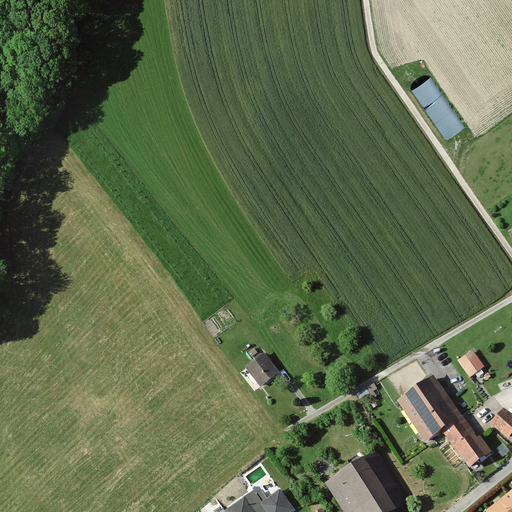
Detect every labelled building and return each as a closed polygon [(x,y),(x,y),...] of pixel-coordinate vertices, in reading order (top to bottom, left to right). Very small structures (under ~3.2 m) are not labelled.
[(414,85),(446,136),(465,125),(432,74),(414,85)] [(472,353),(459,361),(471,378),(483,369),(472,353)] [(265,354),(247,367),(262,388),(280,375),(265,354)] [(437,377),(399,402),(428,444),(445,432),(471,470),(494,454),(483,437),(479,439),(437,377)] [(373,383),(358,392),(363,400),(378,391),(373,383)] [(511,435),(511,416),(504,409),(490,425),(507,440),(511,435)] [(379,453),(328,484),(344,511),(396,511),(410,504),(379,453)] [(254,490),(226,510),(227,511),(291,511),(295,510),(281,490),(263,503),(254,490)] [(511,511),(511,492),(487,511),(511,511)]
